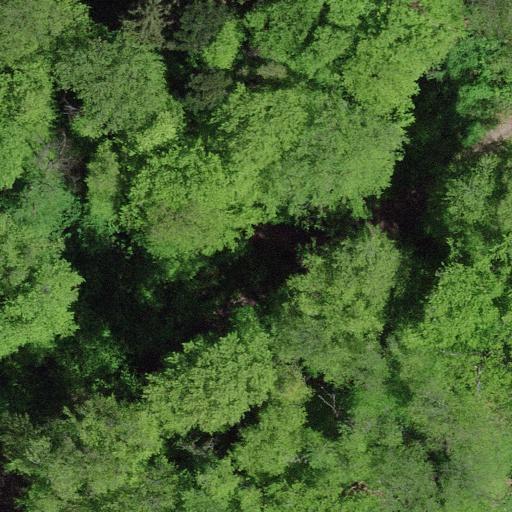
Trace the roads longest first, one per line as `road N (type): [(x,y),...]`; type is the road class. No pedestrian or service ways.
road 1 (track): [(511,133),(328,257),(0,445)]
road 2 (track): [(0,133),(137,159),(328,257)]
